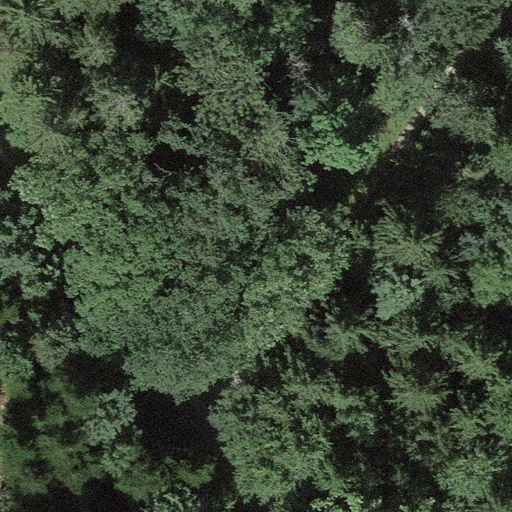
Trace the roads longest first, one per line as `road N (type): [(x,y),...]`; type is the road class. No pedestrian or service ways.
road 1 (track): [(511,8),(208,429)]
road 2 (track): [(0,168),(266,511)]
